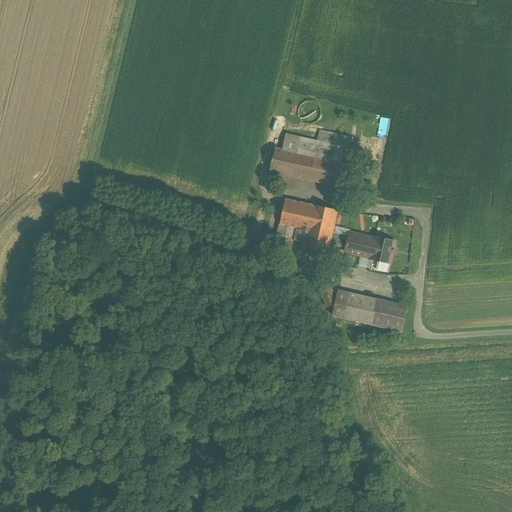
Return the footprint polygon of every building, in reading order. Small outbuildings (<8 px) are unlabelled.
[(313,102),(311,102),(308,102),(307,102),(305,103),(303,103),(302,104),(301,105),(300,107),(299,108),(298,110),(298,111),(298,112),(298,114),(298,115),(298,117),(299,118),(300,120),(301,121),(303,123),(304,124),(306,124),(309,125),(312,124),(315,123),(317,122),(318,120),(319,119),(320,118),(320,116),(321,115),(321,113),(320,111),(320,110),(319,108),(319,107),(317,105),(316,104),(314,103),(313,102)] [(333,150),(299,143),(296,154),(291,176),(342,188),(351,150),(334,146),(333,150)] [(296,154),(287,152),(282,174),(291,176),(296,154)] [(313,206),(286,199),(280,225),(295,229),(303,230),(307,232),(313,206)] [(337,211),(314,205),(313,206),(307,232),(304,248),(328,253),(330,245),(332,234),(337,211)] [(295,229),(280,225),(275,247),(290,251),(292,241),(295,229)] [(303,230),(295,229),(292,241),(300,242),(303,230)] [(374,239),(349,233),(348,237),(332,234),(330,245),(334,246),(346,248),(345,253),(370,258),(375,239),(374,239)] [(395,243),(374,238),(374,239),(375,239),(370,258),(370,259),(390,264),(392,255),(393,254),(394,249),(394,248),(395,243)] [(268,252),(261,250),(258,261),(265,263),(268,252)] [(281,260),(270,257),(269,263),(279,266),(281,260)] [(335,302),(329,286),(320,289),(327,308),(335,305),(336,305),(335,302)] [(348,293),(338,291),(335,302),(336,305),(335,305),(332,316),(342,318),(348,293)] [(378,300),(348,293),(342,318),(372,325),(378,300)] [(407,307),(378,300),(372,325),(401,332),(407,307)]
